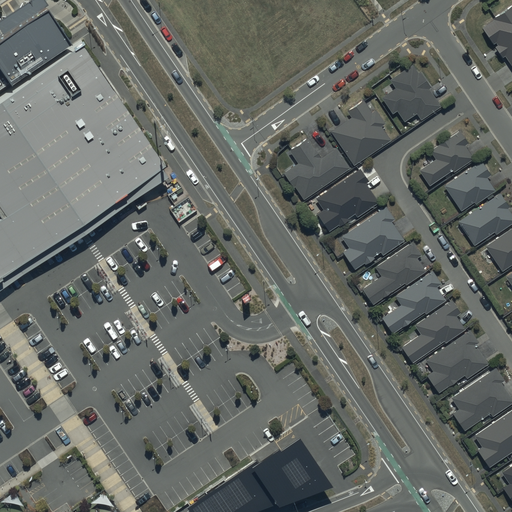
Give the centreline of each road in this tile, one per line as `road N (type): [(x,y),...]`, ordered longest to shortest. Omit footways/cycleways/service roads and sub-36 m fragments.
road 1 (residential): [(408,469),(90,0)]
road 2 (residential): [(228,152),(432,455)]
road 3 (residential): [(511,356),(391,172),(404,141),(479,93)]
road 4 (residential): [(228,152),(425,13)]
road 5 (residential): [(124,0),(228,152)]
